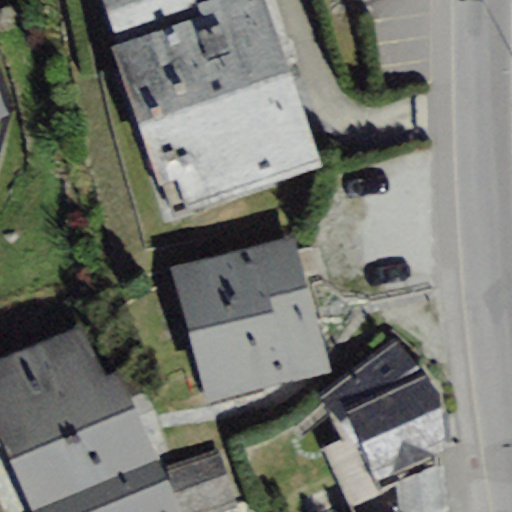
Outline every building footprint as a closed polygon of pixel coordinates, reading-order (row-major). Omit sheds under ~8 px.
[(258,0),(79,0),(94,48),(82,52),(130,188),(148,185),(160,219),(303,175),(268,78),(286,73),(258,0)] [(0,92),(0,129),(14,124),(0,92)] [(280,242),(152,272),(190,407),(320,374),(304,328),(324,322),(305,250),(283,254),(280,242)] [(95,381),(73,334),(0,362),(0,489),(10,511),(220,511),(231,508),(205,451),(151,474),(147,464),(163,459),(131,386),(112,391),(106,377),(95,381)] [(391,349),(313,401),(339,448),(316,457),(339,511),(439,511),(427,416),(391,349)]
